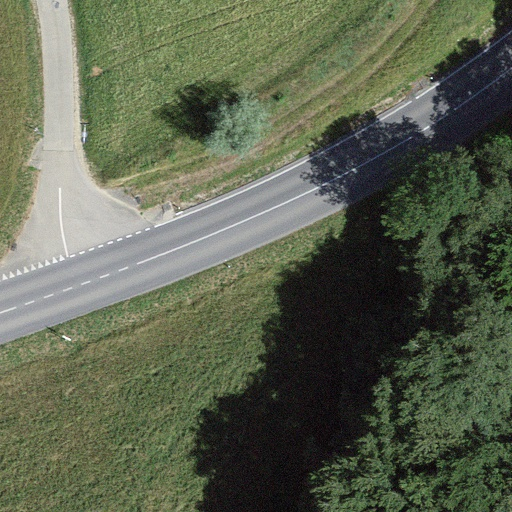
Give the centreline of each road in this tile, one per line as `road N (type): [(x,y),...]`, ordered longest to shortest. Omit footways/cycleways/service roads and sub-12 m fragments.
road 1 (tertiary): [(0,353),(234,279),(476,130),(511,95)]
road 2 (track): [(109,0),(164,301)]
